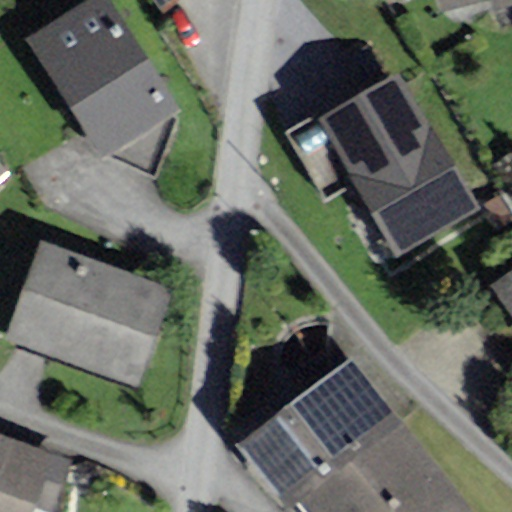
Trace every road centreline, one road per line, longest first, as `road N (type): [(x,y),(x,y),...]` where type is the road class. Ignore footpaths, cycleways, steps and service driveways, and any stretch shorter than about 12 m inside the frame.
road 1 (residential): [(198,511),(261,0)]
road 2 (track): [(511,464),(388,362),(235,182)]
road 3 (track): [(0,413),(157,467),(203,474)]
